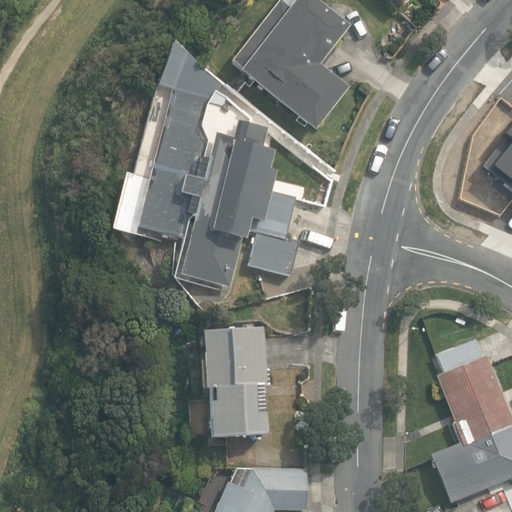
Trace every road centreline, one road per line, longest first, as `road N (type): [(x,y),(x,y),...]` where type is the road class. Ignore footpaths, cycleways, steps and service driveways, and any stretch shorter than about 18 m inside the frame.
road 1 (residential): [(376,240),(388,189),(427,104),(511,2)]
road 2 (residential): [(362,511),(361,347),(376,240)]
road 3 (unclassified): [(376,240),(511,285)]
